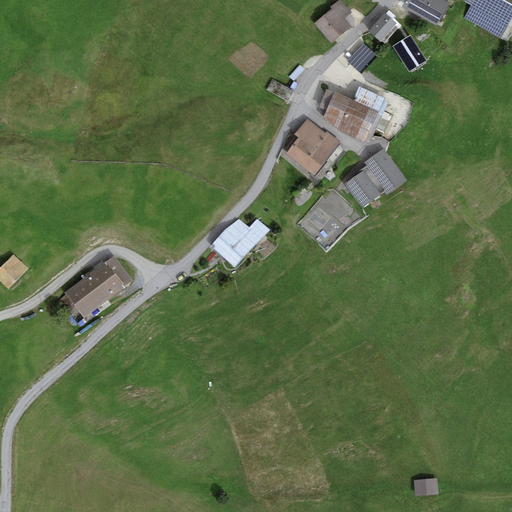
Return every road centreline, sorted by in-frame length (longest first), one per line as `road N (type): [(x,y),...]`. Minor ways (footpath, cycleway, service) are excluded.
road 1 (unclassified): [(387,0),(310,77),(241,207),(24,402),(7,432),(4,511)]
road 2 (track): [(0,317),(108,250),(132,257),(160,283)]
